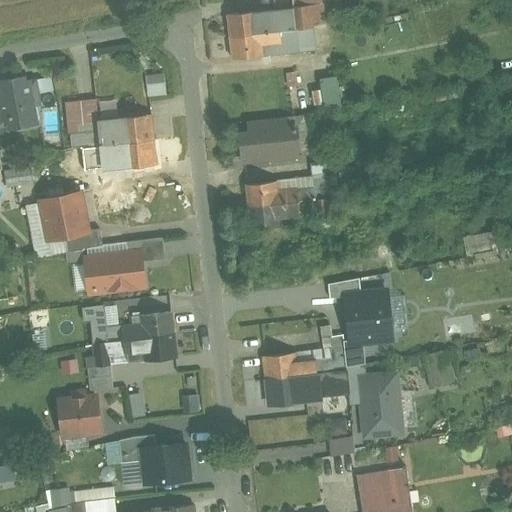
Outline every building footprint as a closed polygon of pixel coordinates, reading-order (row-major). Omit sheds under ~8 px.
[(279,8),(229,13),(232,36),(314,27),(313,25),(326,23),(322,0),(293,0),(296,15),(280,17),(279,8)] [(314,27),(232,36),(234,58),(334,47),(331,22),(326,23),(313,25),(314,27)] [(141,74),(145,95),(165,92),(161,71),(141,74)] [(332,74),(315,77),(320,106),(337,103),(332,74)] [(25,75),(3,79),(4,85),(0,86),(0,119),(11,117),(12,126),(39,121),(35,103),(41,102),(37,79),(27,81),(25,75)] [(152,116),(122,119),(123,128),(103,130),(104,144),(154,138),(152,116)] [(286,116),(251,120),(252,132),(288,128),(286,116)] [(252,132),(242,133),(245,160),(285,155),(284,150),(300,148),(298,127),(288,128),(252,132)] [(103,130),(73,133),(74,147),(89,145),(104,144),(103,130)] [(104,144),(89,145),(91,160),(105,159),(106,167),(157,161),(155,138),(154,138),(104,144)] [(89,145),(74,147),(78,178),(92,176),(91,160),(89,145)] [(335,160),(312,162),(313,176),(327,174),(327,175),(337,175),(335,160)] [(362,171),(341,174),(344,195),(365,192),(362,171)] [(327,174),(313,176),(314,185),(299,187),(300,201),(316,199),(330,197),(327,175),(327,174)] [(78,178),(66,179),(68,193),(82,191),(94,190),(92,176),(78,178)] [(313,176),(248,183),(250,206),(300,201),(299,187),(314,185),(313,176)] [(82,191),(42,199),(50,238),(66,235),(90,230),(89,229),(82,191)] [(330,197),(316,199),(317,214),(318,221),(338,218),(343,218),(341,196),(330,197)] [(316,199),(300,201),(301,215),(317,214),(316,199)] [(300,201),(250,206),(253,228),(295,224),(294,216),(301,215),(300,201)] [(338,218),(318,221),(319,232),(339,230),(338,218)] [(90,230),(66,235),(70,250),(104,243),(101,227),(89,229),(90,230)] [(164,236),(128,240),(130,252),(142,251),(143,260),(167,257),(164,236)] [(121,254),(112,255),(112,256),(90,259),(91,265),(90,268),(89,272),(90,276),(91,279),(93,282),(94,290),(145,284),(143,260),(142,251),(130,252),(121,253),(121,254)] [(106,305),(84,307),(86,321),(92,320),(107,318),(106,305)] [(173,311),(133,315),(134,323),(108,326),(107,318),(92,320),(95,344),(95,343),(95,342),(125,338),(175,333),(173,311)] [(352,321),(320,326),(323,346),(330,345),(330,348),(345,346),(355,345),(352,321)] [(175,333),(125,338),(95,343),(95,344),(98,364),(112,363),(111,354),(130,352),(130,360),(178,355),(175,333)] [(316,358),(317,372),(346,366),(347,366),(345,346),(330,348),(330,345),(323,346),(295,351),(296,360),(316,358)] [(445,349),(426,354),(432,384),(452,380),(445,349)] [(295,351),(265,355),(269,400),(300,397),(298,388),(319,385),(317,372),(316,358),(296,360),(295,351)] [(347,366),(346,366),(349,391),(350,404),(362,403),(360,376),(367,376),(365,362),(347,366)] [(98,364),(89,365),(90,377),(114,375),(112,363),(98,364)] [(319,385),(298,388),(300,397),(349,391),(346,366),(317,372),(319,385)] [(367,376),(360,376),(362,403),(365,435),(401,431),(396,373),(367,376)] [(114,375),(90,377),(92,389),(115,386),(114,375)] [(125,392),(128,415),(142,414),(139,390),(125,392)] [(97,394),(61,398),(65,434),(101,430),(97,394)] [(325,416),(326,436),(345,435),(344,415),(325,416)] [(35,425),(4,428),(6,448),(37,445),(35,425)] [(480,431),(453,437),(456,449),(482,443),(480,431)] [(155,433),(134,436),(119,439),(122,461),(143,459),(142,447),(156,446),(155,433)] [(326,437),(327,453),(351,452),(350,436),(326,437)] [(156,446),(142,447),(143,459),(146,482),(190,477),(186,442),(156,446)] [(386,465),(403,462),(399,444),(382,447),(386,465)] [(0,480),(11,479),(9,462),(0,463),(0,480)] [(392,470),(360,474),(362,489),(394,484),(392,470)] [(47,487),(48,504),(69,502),(68,485),(47,487)] [(395,491),(363,495),(365,511),(412,511),(411,501),(397,503),(395,491)] [(118,511),(116,497),(85,500),(86,511),(118,511)] [(163,509),(132,511),(195,511),(194,503),(163,507),(163,509)]
